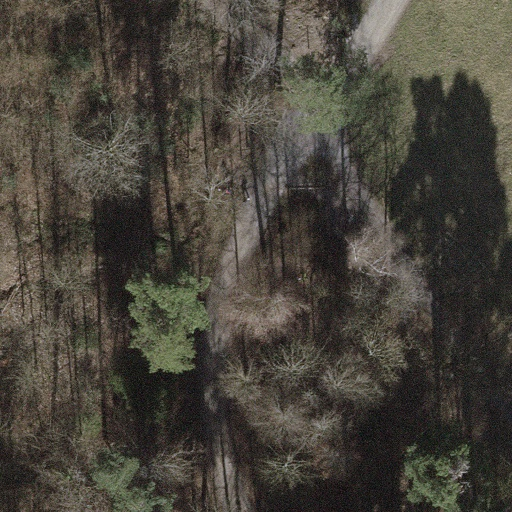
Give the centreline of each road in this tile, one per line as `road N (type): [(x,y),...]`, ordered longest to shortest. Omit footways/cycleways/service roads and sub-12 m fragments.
road 1 (track): [(315,126),(272,180),(244,235),(212,345),(212,403),(243,511)]
road 2 (track): [(390,0),(315,126)]
